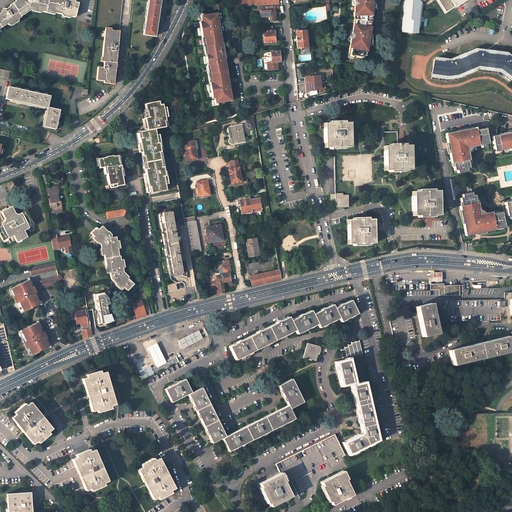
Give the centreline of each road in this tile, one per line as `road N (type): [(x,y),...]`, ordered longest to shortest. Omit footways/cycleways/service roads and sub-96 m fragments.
road 1 (residential): [(334,276),(292,102),(283,0)]
road 2 (unclassified): [(0,176),(96,125),(144,74),(185,0)]
road 3 (residential): [(0,425),(29,456),(40,457),(117,422),(151,423),(177,463),(188,500)]
road 4 (residential): [(367,318),(324,367),(335,426),(244,476)]
road 5 (secondary): [(201,308),(95,343),(0,389)]
road 6 (residential): [(244,476),(228,481),(213,467),(158,388),(213,357),(219,342)]
road 7 (residential): [(380,299),(393,354),(407,361),(485,322),(485,312)]
road 8 (residential): [(219,342),(359,289)]
road 9 (secondary): [(511,265),(426,259),(373,267)]
road 10 (unknown): [(146,204),(173,338)]
road 11 (residential): [(216,164),(245,297)]
road 12 (residential): [(367,318),(395,436)]
